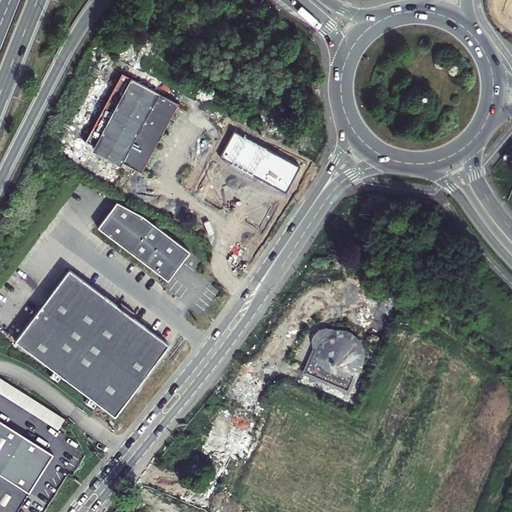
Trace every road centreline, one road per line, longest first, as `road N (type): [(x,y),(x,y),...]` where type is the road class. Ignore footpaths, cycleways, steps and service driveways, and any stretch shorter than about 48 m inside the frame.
road 1 (secondary): [(345,111),(330,169),(268,263),(73,511)]
road 2 (secondary): [(91,511),(221,354),(337,186),(397,160)]
road 3 (trunk): [(0,181),(100,0)]
road 4 (tertiary): [(417,163),(459,195),(511,264)]
road 5 (unknown): [(219,263),(254,221),(268,150)]
